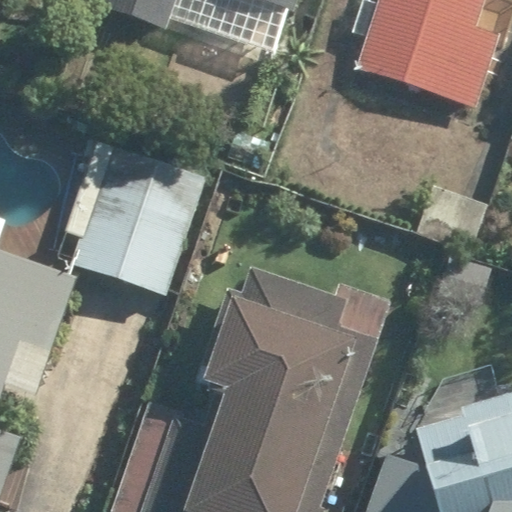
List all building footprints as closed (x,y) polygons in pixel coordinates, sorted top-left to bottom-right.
[(311,0),(103,0),(101,8),(166,30),(170,20),(289,62),(311,0)] [(381,0),(359,73),(480,109),(500,43),(480,37),(491,0),(381,0)] [(216,168),(121,138),(80,266),(175,296),(216,168)] [(493,207),(436,185),(416,236),(474,258),(493,207)] [(81,288),(0,258),(0,507),(2,508),(27,436),(0,426),(0,423),(13,387),(42,397),(81,288)] [(156,408),(121,511),(305,511),(356,358),(378,365),(397,308),(257,262),(245,300),(231,295),(204,379),(223,386),(210,426),(156,408)] [(430,476),(379,461),(363,511),(511,511),(511,396),(414,428),(430,476)]
